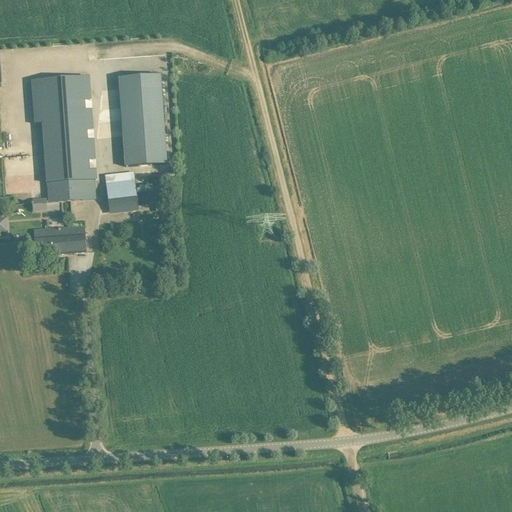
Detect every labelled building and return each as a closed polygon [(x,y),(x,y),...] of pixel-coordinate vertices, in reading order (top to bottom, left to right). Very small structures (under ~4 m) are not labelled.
[(161,75),(120,78),(126,168),(167,165),(161,75)] [(80,83),(39,86),(44,142),(48,199),(73,197),(73,193),(88,192),(80,83)] [(109,208),(147,203),(146,193),(137,194),(135,180),(106,184),(109,208)] [(47,198),(36,199),(36,211),(47,210),(47,198)] [(85,228),(47,231),(47,238),(34,239),(35,247),(36,257),(87,254),(86,244),(85,228)]
